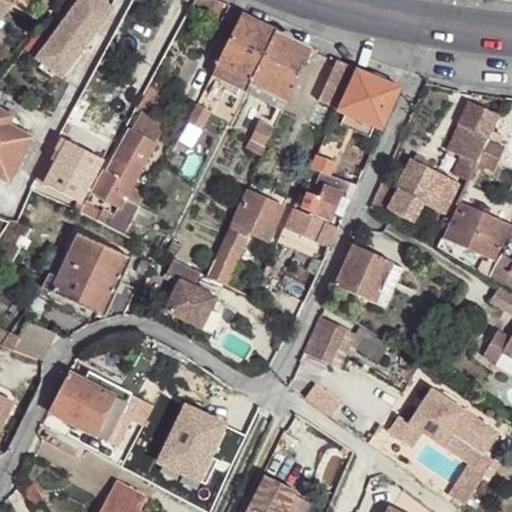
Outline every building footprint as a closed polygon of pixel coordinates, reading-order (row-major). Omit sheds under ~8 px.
[(0,0),(5,3),(8,4),(34,18),(43,0),(0,0)] [(102,0),(77,0),(36,56),(62,75),(112,7),(102,0)] [(225,3),(217,0),(193,0),(191,5),(218,18),(225,3)] [(274,34),(239,19),(209,75),(214,77),(204,96),(216,102),(221,93),(233,99),(238,90),(245,93),(251,84),(274,34)] [(313,52),(274,34),(251,84),(289,102),(313,52)] [(338,113),(357,71),(338,63),(319,105),(338,113)] [(400,88),(357,71),(338,113),(345,116),(374,128),(382,131),(400,88)] [(251,84),(245,93),(285,111),(289,102),(251,84)] [(158,96),(149,91),(137,113),(147,118),(158,96)] [(486,137),(497,114),(468,101),(444,149),(459,156),(475,163),(476,161),(482,146),(486,137)] [(207,110),(194,104),(185,122),(198,127),(207,110)] [(0,112),(0,126),(6,130),(8,126),(12,119),(0,112)] [(374,128),(345,116),(341,127),(369,139),(374,128)] [(136,123),(129,133),(154,146),(158,134),(136,123)] [(268,149),(276,131),(263,125),(255,142),(268,149)] [(6,130),(0,126),(0,181),(7,185),(33,141),(8,126),(6,130)] [(129,133),(107,175),(132,189),(154,146),(129,133)] [(502,144),(486,137),(482,146),(476,161),(491,168),(502,144)] [(102,158),(67,139),(59,152),(78,162),(95,171),(102,158)] [(35,181),(36,181),(38,182),(48,188),(68,197),(79,202),(87,185),(71,175),(78,162),(59,152),(51,166),(45,164),(35,181)] [(336,161),(319,154),(312,168),(325,172),(330,175),(336,161)] [(475,163),(459,156),(452,173),(468,180),(475,163)] [(461,197),(465,185),(412,160),(387,212),(409,222),(419,200),(451,215),(455,206),(456,203),(461,197)] [(95,171),(78,162),(71,175),(87,185),(95,171)] [(352,183),(330,175),(325,172),(319,184),(327,187),(342,194),(346,196),(352,183)] [(90,194),(121,209),(132,189),(107,175),(103,174),(90,194)] [(291,196),(253,179),(247,193),(284,210),(291,196)] [(382,180),(369,206),(377,211),(391,183),(382,180)] [(38,182),(32,191),(43,197),(48,188),(38,182)] [(320,200),(309,195),(304,208),(312,211),(330,219),(342,194),(327,187),(320,200)] [(114,215),(108,229),(125,236),(146,195),(132,189),(121,209),(117,217),(114,215)] [(309,195),(302,192),(296,204),(304,208),(309,195)] [(247,193),(215,260),(229,267),(235,269),(251,235),(269,243),(284,210),(247,193)] [(335,222),(346,196),(342,194),(330,219),(335,222)] [(68,197),(63,207),(73,212),(79,202),(68,197)] [(79,202),(73,212),(79,215),(84,206),(79,202)] [(84,206),(79,215),(98,223),(106,209),(87,202),(84,206)] [(478,202),(475,211),(485,214),(488,206),(478,202)] [(449,221),(440,239),(488,257),(497,261),(498,259),(505,245),(511,232),(511,223),(485,214),(475,211),(456,203),(455,206),(451,215),(449,221)] [(304,208),(296,204),(293,210),(301,213),(304,208)] [(293,210),(285,229),(328,250),(337,231),(301,213),(293,210)] [(44,287),(104,315),(111,300),(118,284),(131,256),(78,232),(57,278),(49,274),(44,287)] [(511,232),(505,245),(498,259),(497,261),(490,274),(511,287),(511,232)] [(352,246),(334,286),(386,309),(402,269),(352,246)] [(479,263),(475,270),(487,278),(490,274),(497,261),(488,257),(485,265),(479,263)] [(215,260),(206,277),(220,284),(226,286),(235,269),(229,267),(215,260)] [(199,274),(172,261),(165,275),(179,282),(164,311),(200,329),(216,299),(193,288),(199,274)] [(118,284),(111,300),(126,308),(134,291),(118,284)] [(318,319),(303,353),(339,368),(351,342),(354,335),(318,319)] [(17,338),(11,351),(45,364),(50,349),(65,338),(24,322),(17,338)] [(359,325),(354,335),(351,342),(378,359),(388,344),(359,325)] [(0,331),(0,347),(11,351),(17,338),(0,331)] [(495,364),(501,353),(511,359),(511,334),(510,339),(497,331),(482,357),(495,364)] [(140,402),(117,389),(89,376),(84,383),(68,376),(48,413),(116,448),(140,402)] [(305,402),(332,421),(342,407),(316,387),(305,402)] [(422,436),(431,443),(440,430),(451,437),(473,452),(489,428),(432,390),(409,425),(398,417),(387,434),(413,450),(422,436)] [(0,425),(10,406),(0,401),(0,425)] [(203,454),(216,425),(195,415),(182,443),(203,454)] [(231,467),(245,438),(216,425),(203,454),(231,467)] [(498,435),(489,428),(473,452),(482,458),(498,435)] [(440,430),(431,443),(443,451),(451,437),(440,430)] [(474,468),(454,498),(464,504),(484,473),(474,468)] [(245,511),(286,511),(292,499),(294,495),(263,477),(245,511)] [(115,486),(101,511),(140,511),(146,502),(115,486)] [(297,511),(301,503),(292,499),(286,511),(297,511)]
